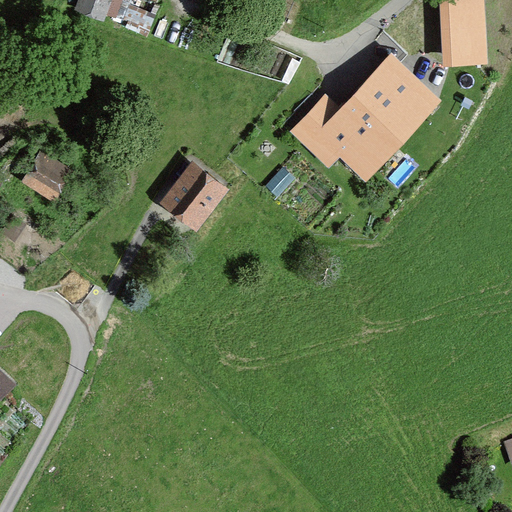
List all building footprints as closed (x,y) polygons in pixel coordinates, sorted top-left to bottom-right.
[(81,0),(81,1),(102,9),(105,0),(81,0)] [(489,0),(443,0),(446,68),(492,66),(489,0)] [(357,80),(367,89),(351,106),(389,139),(392,136),(396,139),(440,88),(422,72),(413,81),(392,63),(380,75),(370,66),(357,80)] [(298,111),(360,170),(389,139),(351,106),(322,84),(298,111)] [(38,157),(27,176),(50,189),(61,170),(38,157)] [(194,170),(171,199),(194,217),(217,188),(194,170)] [(18,218),(8,232),(19,240),(29,226),(18,218)]
